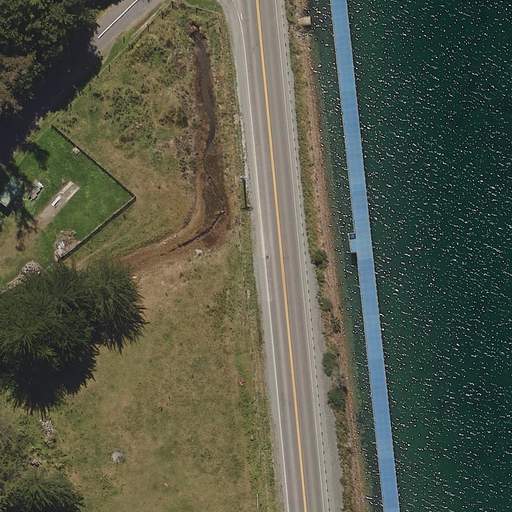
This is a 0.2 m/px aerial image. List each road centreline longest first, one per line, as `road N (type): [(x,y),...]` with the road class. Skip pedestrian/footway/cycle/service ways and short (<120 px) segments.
road 1 (trunk): [(257,0),(303,511)]
road 2 (residential): [(0,153),(138,0)]
